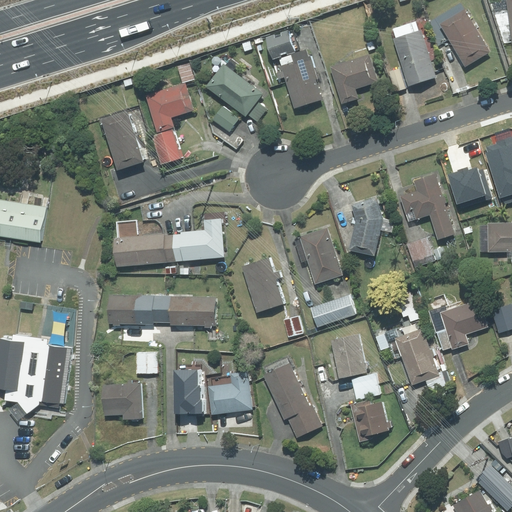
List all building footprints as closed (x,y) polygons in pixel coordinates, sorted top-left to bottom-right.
[(466,10),(440,25),(466,69),(492,53),(466,10)] [(395,30),(398,38),(394,40),(403,67),(389,72),(396,92),(410,87),(437,78),(421,31),(418,22),(395,30)] [(307,49),(296,52),(290,32),(267,39),(273,59),(279,57),(294,109),(322,101),(316,80),(320,79),(313,54),(308,55),(307,49)] [(379,83),(370,53),(329,66),(341,105),(359,99),(356,90),(379,83)] [(269,107),(259,99),(263,94),(224,64),(207,86),(246,116),(256,124),(269,107)] [(147,94),(159,135),(153,136),(161,164),(184,158),(176,130),(172,118),(194,112),(186,83),(164,89),(147,94)] [(241,118),(223,105),(212,120),(230,133),(241,118)] [(127,109),(102,116),(118,173),(142,166),(127,109)] [(511,141),(488,148),(501,197),(511,194),(511,141)] [(482,167),(451,176),(460,204),(485,196),(489,201),(492,199),(482,167)] [(418,178),(421,189),(399,196),(405,213),(413,211),(416,222),(431,217),(437,237),(455,231),(436,172),(418,178)] [(356,220),(348,251),(375,258),(385,221),(377,196),(351,205),(356,220)] [(0,201),(0,237),(41,244),(46,208),(0,201)] [(202,221),(203,235),(112,241),(114,268),(224,261),(223,247),(221,220),(202,221)] [(511,222),(489,221),(487,251),(511,251),(511,222)] [(330,227),(301,235),(314,283),(343,275),(330,227)] [(439,259),(429,232),(408,239),(418,267),(439,259)] [(270,257),(242,265),(255,314),(284,306),(270,257)] [(153,322),(155,296),(110,294),(109,324),(153,326),(153,322)] [(311,307),(318,328),(357,316),(350,294),(311,307)] [(155,296),(153,322),(172,323),(172,325),(215,327),(216,298),(155,296)] [(479,299),(458,305),(439,311),(451,349),(470,343),(467,335),(489,329),(479,299)] [(511,303),(492,310),(500,333),(511,328),(511,303)] [(300,316),(285,320),(289,339),(304,335),(300,316)] [(426,329),(396,339),(410,384),(441,374),(426,329)] [(358,334),(332,340),(340,380),(367,374),(358,334)] [(12,339),(0,338),(0,339),(0,391),(7,392),(5,402),(18,403),(8,410),(18,423),(31,413),(40,406),(59,409),(60,405),(64,406),(72,348),(50,345),(51,341),(13,335),(12,339)] [(160,352),(137,353),(138,376),(160,375),(160,352)] [(283,420),(289,417),(298,438),(324,426),(315,405),(311,407),(290,363),(262,376),(283,420)] [(196,368),(173,369),(175,414),(204,414),(205,400),(198,400),(196,368)] [(229,383),(209,386),(214,417),(252,412),(246,370),(228,373),(229,383)] [(105,416),(123,415),(123,422),(144,421),(143,402),(142,383),(103,385),(105,416)] [(379,396),(353,403),(362,439),(389,433),(379,396)] [(511,437),(499,442),(502,454),(507,457),(511,454),(511,437)] [(508,511),(511,506),(511,485),(491,464),(477,477),(479,482),(507,511),(508,511)] [(493,511),(482,489),(454,502),(458,511),(493,511)]
